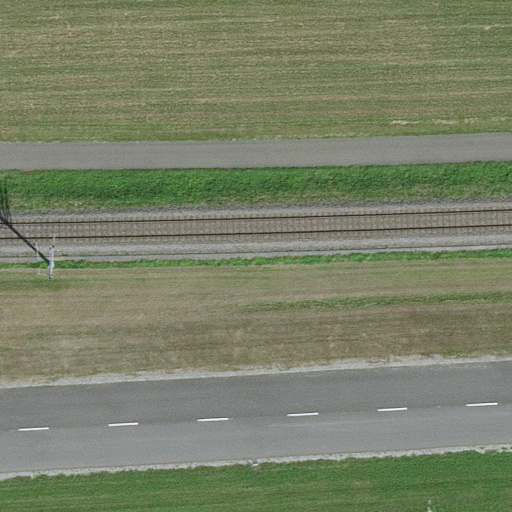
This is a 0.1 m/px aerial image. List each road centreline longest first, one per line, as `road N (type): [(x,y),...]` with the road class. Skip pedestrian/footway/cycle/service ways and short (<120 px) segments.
road 1 (primary): [(0,430),(511,402)]
road 2 (track): [(511,145),(0,155)]
